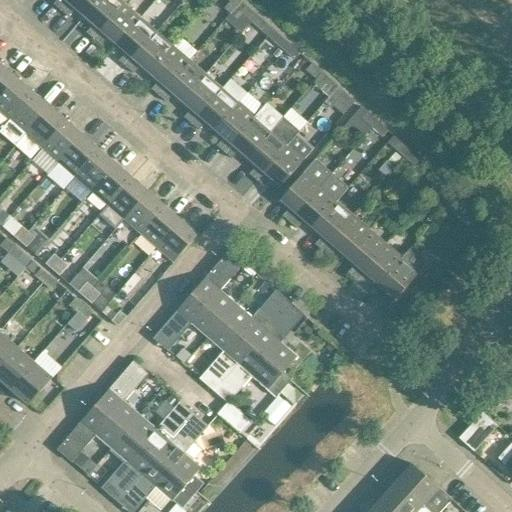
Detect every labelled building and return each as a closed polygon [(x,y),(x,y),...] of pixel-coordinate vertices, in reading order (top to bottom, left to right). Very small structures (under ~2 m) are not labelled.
[(61,11),(70,0),(57,0),(54,4),(61,11)] [(99,0),(70,0),(61,11),(69,17),(74,11),(83,18),(99,0)] [(86,33),(94,39),(124,4),(119,0),(99,0),(83,18),(92,26),(86,33)] [(127,0),(124,4),(130,9),(137,0),(127,0)] [(239,0),(227,0),(228,0),(222,6),(230,13),(241,1),(239,0)] [(247,28),(252,22),(257,15),(241,1),(230,13),(247,28)] [(107,39),(116,47),(141,18),(130,9),(124,4),(94,39),(101,46),(107,39)] [(268,25),(257,15),(252,22),(262,31),(268,25)] [(119,61),(126,67),(157,32),(141,18),(116,47),(125,54),(119,61)] [(140,67),(148,75),(173,46),(157,32),(126,67),(134,74),(140,67)] [(284,50),(290,44),(279,35),(274,41),(284,50)] [(300,53),(290,44),(284,50),(295,60),(300,53)] [(151,89),(159,96),(190,60),(173,46),(148,75),(157,83),(151,89)] [(276,59),(281,53),(277,49),(272,55),(276,59)] [(283,54),(273,64),(280,71),(289,60),(287,58),(283,54)] [(172,96),(181,103),(206,75),(190,60),(159,96),(167,102),(172,96)] [(0,97),(17,78),(0,64),(0,97)] [(317,79),(322,73),(312,64),(306,70),(317,79)] [(317,79),(313,83),(330,97),(338,87),(333,82),(322,73),(317,79)] [(184,117),(192,124),(222,89),(206,75),(181,103),(190,111),(184,117)] [(0,97),(0,111),(10,120),(33,93),(17,78),(0,97)] [(205,124),(214,131),(238,103),(246,94),(230,80),(222,89),(192,124),(199,130),(205,124)] [(330,97),(327,100),(344,115),(350,108),(355,102),(344,92),(338,87),(330,97)] [(10,120),(0,131),(0,132),(16,146),(26,134),(50,107),(33,93),(10,120)] [(217,146),(224,152),(255,117),(238,103),(214,131),(222,139),(217,146)] [(26,134),(43,148),(66,121),(50,107),(26,134)] [(238,152),(246,160),(280,121),(264,107),(255,117),(224,152),(232,159),(238,152)] [(286,121),(303,131),(311,119),(294,108),(286,121)] [(372,128),(378,122),(367,112),(362,119),(372,128)] [(257,181),(287,145),(298,133),(282,119),(280,121),(246,160),(255,167),(249,174),(257,181)] [(82,135),(66,121),(43,148),(59,162),(82,135)] [(388,131),(378,122),(372,128),(382,137),(388,131)] [(59,162),(76,177),(99,150),(82,135),(59,162)] [(404,156),(410,150),(399,141),(394,147),(404,156)] [(304,160),(287,145),(257,181),(264,187),(270,180),(279,188),(278,189),(279,189),(304,160)] [(115,164),(99,150),(76,177),(92,191),(115,164)] [(420,160),(410,150),(404,156),(415,166),(420,160)] [(394,152),(386,161),(394,167),(402,158),(394,152)] [(314,160),(278,202),(279,203),(280,202),(288,209),(282,216),(290,222),(331,175),(314,160)] [(92,191),(108,205),(132,178),(115,164),(92,191)] [(426,176),(435,186),(442,181),(432,171),(426,176)] [(303,222),(312,230),(337,201),(346,190),(345,189),(346,188),(331,175),(290,222),(298,229),(303,222)] [(148,192),(132,178),(108,205),(125,219),(148,192)] [(442,181),(435,186),(445,197),(451,191),(442,181)] [(125,219),(141,234),(165,207),(148,192),(125,219)] [(465,208),(456,197),(450,203),(459,213),(465,208)] [(315,244),(323,251),(353,216),(337,201),(312,230),(321,238),(315,244)] [(181,221),(165,207),(141,234),(158,248),(181,221)] [(336,251),(345,258),(370,230),(353,216),(323,251),(330,257),(336,251)] [(12,217),(3,227),(13,236),(20,242),(28,232),(22,226),(12,217)] [(158,248),(174,262),(198,235),(181,221),(158,248)] [(348,272),(355,279),(386,244),(370,230),(345,258),(353,266),(348,272)] [(35,237),(28,232),(20,242),(27,247),(35,237)] [(0,245),(9,252),(15,246),(6,238),(0,245)] [(369,279),(377,287),(402,258),(386,244),(355,279),(363,286),(369,279)] [(23,253),(15,246),(9,252),(18,260),(23,253)] [(229,250),(191,294),(222,321),(236,304),(220,290),(230,279),(222,272),(236,256),(229,250)] [(380,301),(388,308),(426,265),(410,250),(403,258),(402,258),(377,287),(386,294),(380,301)] [(46,264),(52,270),(61,260),(54,254),(46,264)] [(68,266),(61,260),(52,270),(59,276),(68,266)] [(35,275),(44,282),(49,276),(41,268),(35,275)] [(58,283),(49,276),(44,282),(52,290),(58,283)] [(260,278),(254,285),(263,293),(269,286),(260,278)] [(85,298),(94,288),(87,282),(78,292),(85,298)] [(100,294),(94,288),(85,298),(92,304),(100,294)] [(191,324),(207,338),(222,321),(191,294),(153,339),(159,344),(173,328),(182,335),(191,324)] [(236,304),(222,321),(252,347),(290,303),(284,297),(270,314),(262,307),(252,318),(236,304)] [(84,306),(75,298),(70,305),(78,312),(84,306)] [(290,303),(252,347),(283,373),(297,356),(281,342),(290,331),(282,324),(296,308),(290,303)] [(78,312),(87,320),(92,313),(84,306),(78,312)] [(118,327),(127,317),(120,311),(111,321),(118,327)] [(207,386),(214,391),(252,347),(222,321),(207,338),(223,352),(213,362),(222,370),(207,386)] [(0,333),(0,368),(18,348),(0,333)] [(252,347),(214,391),(220,396),(234,380),(242,387),(251,376),(276,398),(281,393),(289,384),(291,381),(283,373),(252,347)] [(0,368),(0,379),(12,390),(35,363),(18,348),(0,368)] [(133,361),(95,406),(126,432),(140,415),(125,401),(134,390),(126,383),(140,367),(133,361)] [(52,378),(35,363),(12,390),(29,405),(52,378)] [(228,402),(225,405),(217,414),(218,414),(240,434),(251,422),(228,402)] [(111,449),(126,432),(95,406),(57,450),(63,456),(77,439),(86,446),(95,435),(111,449)] [(126,432),(156,458),(194,414),(188,408),(174,425),(166,418),(156,429),(140,415),(126,432)] [(483,412),(459,438),(474,452),(498,426),(483,413),(483,412)] [(200,419),(194,414),(156,458),(197,494),(205,485),(194,476),(201,468),(185,453),(194,442),(186,435),(200,419)] [(111,497),(117,502),(156,458),(126,432),(111,449),(127,463),(117,474),(125,481),(111,497)] [(511,443),(498,458),(511,470),(511,443)] [(156,458),(117,502),(124,508),(138,491),(146,498),(155,488),(172,502),(172,501),(183,510),(197,494),(156,458)] [(397,481),(430,511),(440,511),(452,499),(413,464),(397,481)] [(430,511),(397,481),(381,498),(396,511),(430,511)] [(396,511),(381,498),(368,511),(396,511)]
